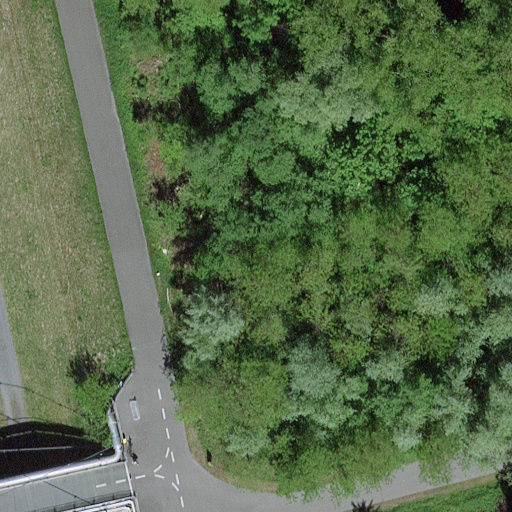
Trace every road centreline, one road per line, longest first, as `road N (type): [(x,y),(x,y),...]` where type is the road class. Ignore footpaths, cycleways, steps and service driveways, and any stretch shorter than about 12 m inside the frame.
road 1 (track): [(282,511),(511,451)]
road 2 (track): [(36,511),(0,338)]
